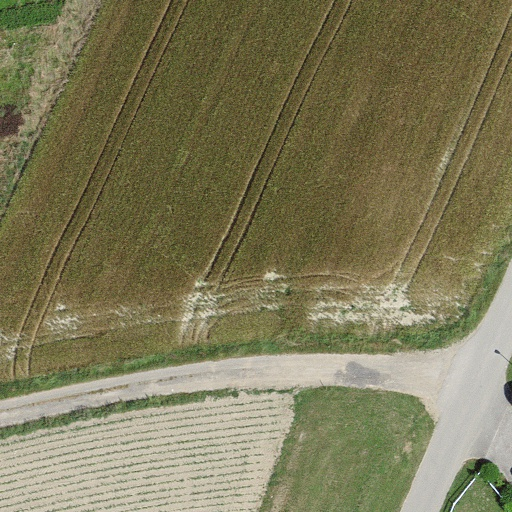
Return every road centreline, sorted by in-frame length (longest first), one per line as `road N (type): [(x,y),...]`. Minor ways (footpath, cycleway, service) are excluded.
road 1 (track): [(0,427),(262,375),(483,382)]
road 2 (unclassified): [(511,316),(424,511)]
